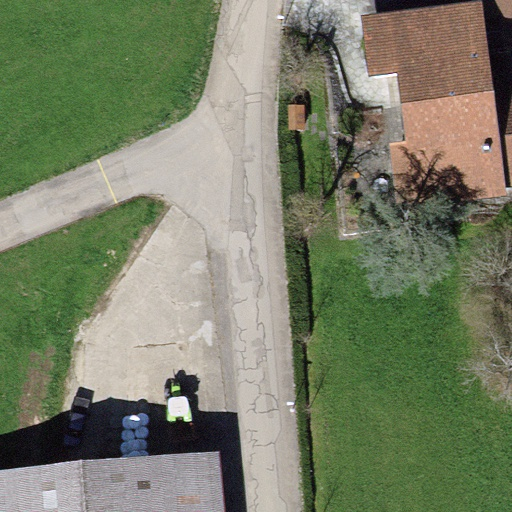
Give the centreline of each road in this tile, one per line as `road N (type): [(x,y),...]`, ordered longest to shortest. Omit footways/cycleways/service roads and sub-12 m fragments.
road 1 (residential): [(241,135),(268,511)]
road 2 (residential): [(0,230),(181,152),(241,135)]
road 3 (residential): [(253,0),(241,135)]
